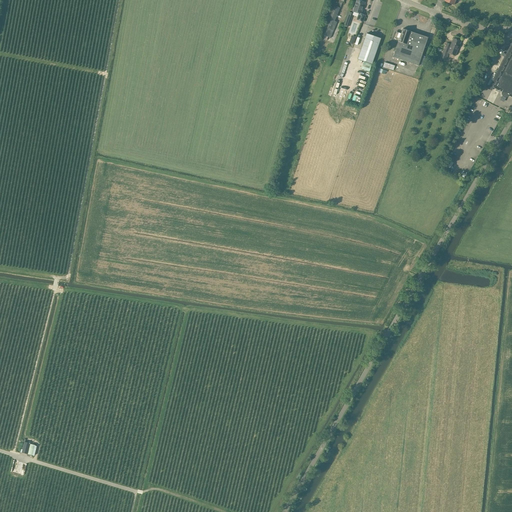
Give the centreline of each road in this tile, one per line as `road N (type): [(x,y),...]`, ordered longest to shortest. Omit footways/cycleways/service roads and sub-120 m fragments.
road 1 (tertiary): [(281,511),(511,118)]
road 2 (unknown): [(0,447),(128,484),(155,483),(237,511)]
